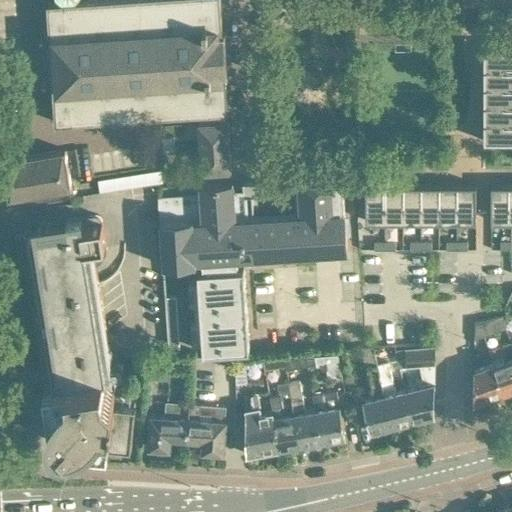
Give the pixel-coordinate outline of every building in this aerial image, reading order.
[(232,170),(230,151),(228,120),(227,120),(226,115),(226,110),(228,110),(225,70),(227,69),(225,31),(222,31),(220,0),(84,0),(75,1),(75,0),(63,0),(64,1),(48,2),(51,43),(48,43),(51,82),(53,82),(56,122),(199,112),(200,123),(198,123),(201,172),(232,170)] [(432,105),(436,42),(393,39),(391,79),(394,80),(394,94),(403,95),(403,104),(432,105)] [(511,48),(484,48),(484,67),(511,66),(511,48)] [(511,66),(484,67),(484,85),(511,85),(511,66)] [(511,85),(484,85),(484,104),(511,103),(511,85)] [(511,103),(484,104),(484,122),(511,122),(511,103)] [(511,122),(484,122),(484,141),(511,140),(511,122)] [(72,188),(65,149),(2,159),(8,199),(31,195),(34,208),(48,205),(47,200),(73,196),(72,188)] [(205,216),(160,219),(163,265),(203,263),(204,269),(198,269),(203,351),(249,348),(244,266),(238,267),(237,256),(347,248),(342,175),(333,176),(331,175),(300,177),(299,177),(300,180),(299,181),(245,182),(245,181),(232,182),(203,183),(205,216)] [(384,184),(366,184),(366,221),(384,221),(384,184)] [(403,184),(384,184),(384,221),(403,221),(403,184)] [(421,184),(403,184),(403,221),(421,221),(421,184)] [(440,184),(421,184),(421,221),(439,221),(440,184)] [(458,184),(440,184),(439,221),(458,221),(458,184)] [(476,184),(458,184),(458,221),(476,221),(476,184)] [(510,184),(491,184),(491,221),(510,221),(510,184)] [(67,443),(70,439),(131,445),(135,407),(137,394),(115,391),(116,386),(96,264),(98,263),(100,262),(102,260),(103,258),(105,256),(105,254),(106,252),(106,249),(106,247),(105,241),(106,240),(102,219),(102,218),(101,217),(100,216),(99,215),(97,214),(96,214),(94,214),(81,216),(67,218),(68,226),(30,232),(30,233),(19,235),(26,278),(42,377),(40,378),(41,384),(45,383),(51,417),(51,422),(48,425),(48,428),(49,432),(50,436),(53,435),(54,438),(56,438),(56,441),(59,442),(64,443),(67,443)] [(385,249),(385,240),(375,240),(375,249),(385,249)] [(396,240),(385,240),(385,249),(396,249),(396,240)] [(421,249),(421,240),(411,240),(411,249),(421,249)] [(421,240),(421,249),(432,249),(432,240),(421,240)] [(457,240),(447,240),(447,249),(457,249),(457,240)] [(457,240),(457,249),(468,249),(468,240),(457,240)] [(511,241),(500,241),(500,250),(511,250),(511,241)] [(172,296),(165,297),(169,351),(176,350),(172,296)] [(483,319),(479,319),(485,335),(507,328),(504,320),(502,315),(500,315),(483,319)] [(475,320),(475,338),(485,335),(479,319),(475,320)] [(511,341),(490,349),(494,363),(504,392),(507,391),(509,393),(511,392),(511,341)] [(423,385),(405,389),(413,420),(415,420),(417,422),(424,420),(425,417),(434,415),(435,345),(395,349),(400,366),(405,364),(406,366),(421,365),(423,385)] [(265,369),(286,366),(284,358),(284,353),(263,355),(265,369)] [(338,353),(306,356),(308,367),(316,366),(317,368),(325,367),(328,382),(343,380),(338,353)] [(254,356),(235,358),(237,382),(247,382),(246,367),(255,366),(254,356)] [(300,356),(284,358),(286,366),(286,370),(302,368),(300,356)] [(412,420),(413,420),(405,389),(396,392),(388,362),(377,364),(393,425),(401,423),(401,426),(413,423),(412,420)] [(504,392),(494,363),(475,369),(474,402),(492,396),(494,398),(501,396),(502,393),(504,392)] [(384,427),(393,425),(377,364),(366,367),(374,397),(364,399),(372,430),(374,430),(376,432),(383,430),(384,427)] [(148,366),(147,378),(159,379),(159,367),(148,366)] [(321,440),(316,408),(305,410),(300,380),(289,382),(300,444),(309,443),(309,446),(320,444),(320,441),(321,440)] [(272,411),(273,416),(278,448),(281,448),(283,450),(290,449),(291,446),(300,444),(289,382),(277,384),(279,393),(269,395),(272,411)] [(346,436),(340,404),(337,389),(313,393),(316,408),(321,440),(333,438),(333,441),(344,439),(344,436),(346,436)] [(278,448),(273,416),(272,411),(260,413),(256,393),(246,395),(247,454),(263,451),(266,453),(274,452),(275,449),(278,448)] [(151,413),(149,447),(171,449),(172,437),(187,439),(190,402),(165,401),(164,414),(151,413)] [(226,405),(190,402),(187,439),(203,440),(202,451),(224,452),(227,419),(225,419),(226,405)]
